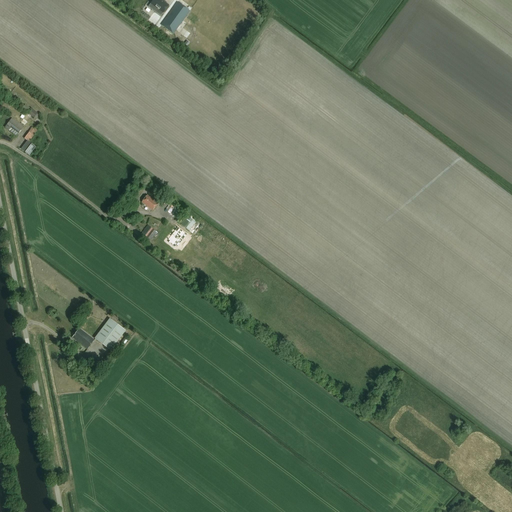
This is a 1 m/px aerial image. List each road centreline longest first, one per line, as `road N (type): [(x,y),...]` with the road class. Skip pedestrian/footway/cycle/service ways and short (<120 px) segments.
road 1 (unclassified): [(60,511),(0,214)]
road 2 (track): [(158,214),(107,216),(0,142)]
